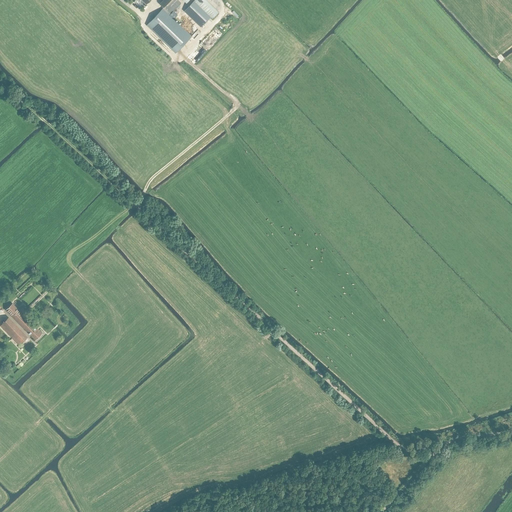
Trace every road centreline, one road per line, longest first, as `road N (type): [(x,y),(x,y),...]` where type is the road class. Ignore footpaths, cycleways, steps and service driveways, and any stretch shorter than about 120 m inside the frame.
road 1 (track): [(440,446),(398,445),(135,204)]
road 2 (track): [(0,457),(122,333),(121,318),(69,261),(113,223),(123,233)]
road 3 (track): [(135,204),(157,172),(237,103),(175,58),(122,0)]
road 4 (track): [(135,204),(0,80)]
